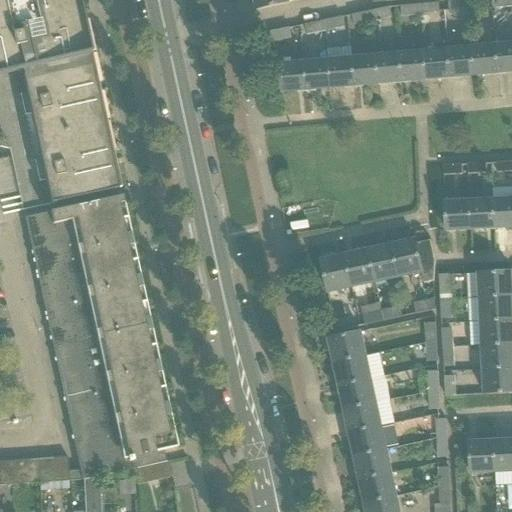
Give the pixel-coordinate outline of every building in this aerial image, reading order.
[(0,147),(9,150),(22,211),(117,190),(76,0),(9,0),(0,2),(0,147)] [(288,0),(253,0),(256,11),(290,4),(288,0)] [(485,0),(472,0),(468,1),(468,8),(486,7),(485,0)] [(511,0),(495,0),(497,8),(511,7),(511,0)] [(468,1),(447,2),(448,10),(468,8),(468,1)] [(438,3),(420,5),(420,15),(438,13),(438,3)] [(420,15),(420,5),(400,7),(401,17),(420,15)] [(388,8),(372,11),(373,21),(390,17),(388,8)] [(373,21),(372,11),(351,16),(353,25),(373,21)] [(342,18),(325,21),(326,31),(344,27),(342,18)] [(326,31),(325,21),(305,26),(308,35),(326,31)] [(288,29),(271,33),(273,42),(290,39),(288,29)] [(458,44),(447,45),(448,50),(450,78),(474,76),(472,48),(459,49),(458,44)] [(511,44),(495,46),(498,74),(511,72),(511,44)] [(436,51),(424,52),(426,80),(450,78),(448,50),(447,45),(436,46),(436,51)] [(495,46),(472,48),(474,76),(498,74),(495,46)] [(424,52),(400,54),(402,83),(426,80),(424,52)] [(400,54),(376,56),(379,85),(402,83),(400,54)] [(376,56),(352,59),(355,87),(379,85),(376,56)] [(352,59),(328,61),(331,89),(355,87),(352,59)] [(328,61),(304,63),(307,91),(331,89),(328,61)] [(307,91),(304,63),(280,65),(283,93),(307,91)] [(511,172),(511,162),(497,164),(497,173),(511,172)] [(486,164),(468,165),(468,175),(487,174),(486,164)] [(462,165),(443,166),(443,176),(463,175),(462,165)] [(287,173),(277,175),(282,198),(292,196),(287,173)] [(24,218),(80,471),(82,481),(99,477),(136,469),(166,463),(165,462),(160,463),(158,454),(164,452),(164,451),(177,448),(122,197),(24,218)] [(511,199),(493,200),(495,229),(511,228),(511,199)] [(493,200),(469,202),(471,230),(495,229),(493,200)] [(471,230),(469,202),(445,203),(446,232),(471,230)] [(416,241),(392,246),(399,278),(423,273),(425,283),(432,281),(435,262),(430,241),(417,244),(416,241)] [(392,246),(368,251),(376,284),(399,278),(392,246)] [(368,251),(345,256),(352,289),(376,284),(368,251)] [(352,289),(345,256),(321,261),(328,294),(352,289)] [(478,274),(479,299),(511,296),(511,284),(511,272),(478,274)] [(439,276),(440,295),(450,295),(449,275),(439,276)] [(511,296),(479,299),(468,299),(469,323),(480,323),(511,320),(511,296)] [(440,300),(441,319),(451,319),(450,300),(440,300)] [(434,301),(415,306),(417,315),(435,310),(434,301)] [(400,309),(382,313),(384,322),(403,318),(400,309)] [(382,313),(364,317),(366,326),(384,322),(382,313)] [(335,322),(334,322),(336,332),(337,332),(355,328),(353,319),(336,322),(335,322)] [(511,320),(480,323),(482,347),(511,344),(511,320)] [(425,325),(427,344),(437,344),(435,324),(425,325)] [(442,330),(443,348),(453,348),(452,329),(442,330)] [(329,340),(334,364),(367,357),(362,333),(329,340)] [(437,344),(427,344),(428,362),(438,361),(437,344)] [(511,344),(482,347),(483,370),(511,369),(511,344)] [(453,348),(443,348),(444,367),(454,367),(453,348)] [(367,357),(334,364),(339,388),(384,378),(379,354),(367,357)] [(511,369),(483,370),(484,395),(511,393),(511,369)] [(437,373),(428,373),(429,392),(438,392),(437,373)] [(444,378),(445,397),(455,396),(454,377),(444,378)] [(384,378),(339,388),(344,411),(377,404),(390,401),(384,378)] [(438,392),(429,392),(430,411),(438,410),(439,410),(438,392)] [(344,411),(349,435),(382,427),(377,404),(344,411)] [(439,421),(437,421),(438,440),(447,439),(446,421),(439,421)] [(349,435),(354,458),(387,451),(382,427),(349,435)] [(447,439),(438,440),(439,458),(447,458),(448,458),(447,439)] [(511,441),(494,442),(495,473),(511,471),(511,441)] [(495,473),(494,442),(469,443),(471,474),(495,473)] [(354,458),(359,481),(392,474),(387,451),(354,458)] [(55,459),(57,483),(70,482),(69,472),(68,458),(55,459)] [(44,484),(57,483),(55,459),(42,460),(44,484)] [(31,485),(44,484),(42,460),(29,461),(31,485)] [(19,486),(31,485),(29,461),(17,462),(19,486)] [(6,487),(19,486),(17,462),(4,462),(6,487)] [(169,462),(166,463),(136,469),(139,485),(172,478),(169,462)] [(439,469),(440,488),(442,488),(450,488),(449,469),(439,469)] [(80,471),(69,472),(70,482),(82,481),(80,471)] [(359,481),(364,505),(397,498),(392,474),(359,481)] [(100,511),(99,477),(82,481),(83,511),(100,511)] [(441,507),(434,507),(434,511),(451,511),(451,506),(450,488),(442,488),(440,488),(441,507)] [(400,511),(397,498),(364,505),(365,511),(400,511)]
